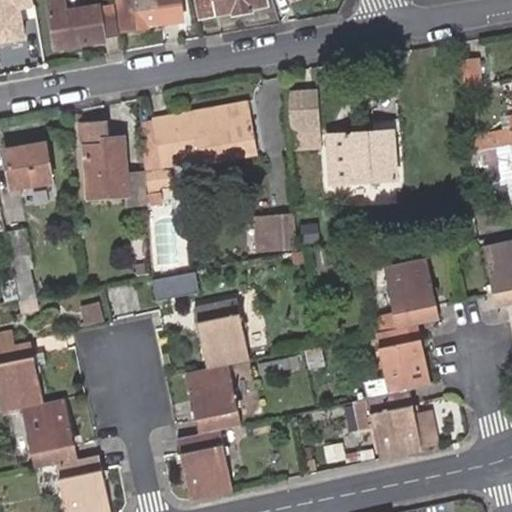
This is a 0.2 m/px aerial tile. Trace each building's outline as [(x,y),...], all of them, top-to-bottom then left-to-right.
[(34,0),(0,0),(0,42),(26,38),(21,8),(35,5),(34,0)] [(119,38),(113,2),(68,9),(66,0),(48,0),(55,37),(63,35),(65,45),(119,38)] [(119,0),(125,31),(150,26),(149,23),(179,18),(175,0),(119,0)] [(251,7),(263,5),(261,0),(195,0),(198,16),(231,9),(232,14),(252,10),(251,7)] [(56,47),(65,45),(63,35),(55,37),(56,47)] [(486,66),(459,67),(460,95),(477,94),(477,86),(487,86),(486,66)] [(150,122),(159,170),(197,163),(197,165),(257,153),(247,103),(150,122)] [(328,135),(330,185),(395,182),(393,131),(399,131),(398,119),(378,120),(379,132),(328,135)] [(145,205),(143,175),(124,176),(122,139),(107,141),(106,126),(79,128),(80,149),(83,148),(86,199),(125,196),(125,206),(145,205)] [(2,153),(8,191),(51,184),(46,146),(2,153)] [(296,212),(295,231),(315,232),(316,214),(296,212)] [(294,250),(291,225),(270,229),(275,254),(294,250)] [(6,235),(14,272),(30,268),(33,268),(25,231),(6,235)] [(511,234),(479,242),(492,299),(499,298),(511,294),(511,234)] [(395,322),(417,317),(422,316),(437,313),(424,251),(382,260),(395,322)] [(14,272),(21,303),(37,300),(30,268),(14,272)] [(156,301),(198,291),(193,270),(151,280),(156,301)] [(192,303),(206,364),(227,359),(249,354),(235,293),(192,303)] [(98,307),(85,310),(87,320),(100,317),(98,307)] [(389,389),(409,384),(431,380),(417,317),(395,322),(375,327),(389,389)] [(45,400),(34,351),(16,355),(15,348),(11,331),(0,333),(0,392),(4,409),(23,405),(45,400)] [(32,344),(15,348),(16,355),(34,351),(32,344)] [(220,426),(241,421),(227,359),(206,364),(183,369),(198,430),(220,426)] [(368,393),(381,454),(424,445),(409,384),(389,389),(368,393)] [(23,405),(37,466),(59,461),(79,456),(65,396),(45,400),(23,405)] [(190,496),(234,486),(220,426),(198,430),(177,436),(190,496)] [(112,511),(99,452),(79,456),(59,461),(71,511),(112,511)]
